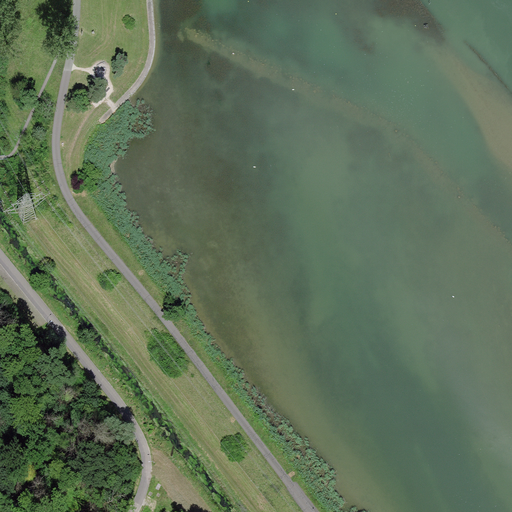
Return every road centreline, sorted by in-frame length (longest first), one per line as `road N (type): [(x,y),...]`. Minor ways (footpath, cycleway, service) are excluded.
road 1 (track): [(310,511),(67,193),(56,141),(75,31)]
road 2 (track): [(262,511),(39,217)]
